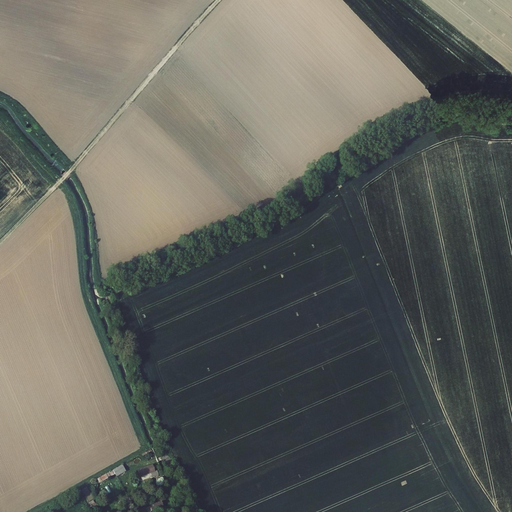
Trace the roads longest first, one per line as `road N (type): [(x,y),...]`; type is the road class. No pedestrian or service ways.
road 1 (track): [(217,0),(0,241)]
road 2 (track): [(188,511),(107,308)]
